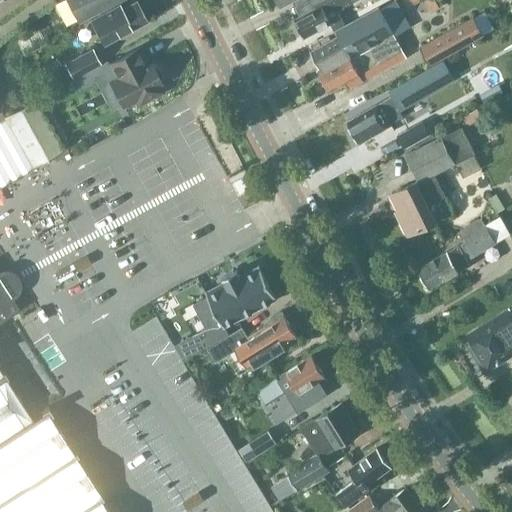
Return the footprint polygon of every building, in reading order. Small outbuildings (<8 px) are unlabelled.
[(68,0),(80,22),(120,0),(68,0)] [(304,37),(331,23),(335,30),(346,24),(339,11),(359,0),(330,0),(295,19),(304,37)] [(340,36),(311,51),(320,68),(318,69),(330,92),(347,83),(349,88),(364,81),(360,74),(404,50),(395,34),(409,26),(394,0),(391,0),(380,6),(336,29),(340,36)] [(91,20),(104,44),(147,21),(136,1),(122,9),(119,4),(91,20)] [(487,35),(478,17),(424,46),(433,64),(487,35)] [(72,77),(99,63),(100,62),(99,60),(92,48),(65,63),(72,77)] [(115,77),(110,80),(123,106),(136,99),(139,104),(162,91),(156,81),(162,78),(154,64),(149,67),(139,48),(108,64),(115,77)] [(378,104),(348,121),(360,143),(390,125),(385,116),(392,113),(452,79),(442,62),(390,91),(392,96),(378,104)] [(499,84),(492,88),(497,97),(504,93),(499,84)] [(33,167),(64,150),(36,100),(5,117),(6,118),(33,167)] [(0,185),(18,176),(33,167),(6,118),(0,120),(0,185)] [(423,121),(398,135),(405,147),(429,134),(423,121)] [(476,153),(463,126),(407,153),(420,180),(392,193),(403,215),(400,217),(408,234),(440,219),(432,202),(445,196),(435,173),(476,153)] [(409,165),(386,164),(385,183),(409,184),(409,165)] [(487,225),(462,239),(472,256),(496,242),(487,225)] [(459,245),(419,268),(430,287),(470,264),(459,245)] [(484,275),(511,262),(505,250),(478,264),(484,275)] [(209,297),(194,305),(208,330),(194,337),(201,350),(229,335),(225,327),(278,298),(260,265),(240,275),(238,270),(224,277),(226,281),(206,292),(209,297)] [(0,511),(112,511),(47,411),(33,420),(0,368),(0,320),(4,318),(8,315),(12,312),(0,294),(0,293),(1,295),(3,295),(5,296),(7,295),(10,295),(11,294),(13,293),(15,291),(16,290),(16,288),(17,286),(17,283),(16,281),(16,279),(15,278),(13,276),(11,275),(9,274),(7,274),(5,274),(3,274),(1,275),(0,275),(0,511)] [(511,309),(509,311),(468,336),(488,369),(511,354),(511,309)] [(243,327),(208,347),(217,362),(238,349),(249,369),(272,355),(285,347),(283,344),(297,336),(282,312),(264,322),(266,325),(248,336),(243,327)] [(193,336),(181,342),(188,356),(200,350),(193,336)] [(320,380),(325,378),(311,355),(281,373),(283,378),(279,381),(286,392),(298,412),(328,394),(320,380)] [(286,392),(279,381),(276,376),(256,388),(265,404),(286,392)] [(303,427),(318,452),(321,457),(360,432),(342,403),(317,419),(303,427)] [(346,505),(369,488),(367,485),(390,467),(377,449),(353,467),(360,476),(337,493),(346,505)] [(288,471),(298,488),(329,469),(321,457),(318,452),(288,471)] [(352,511),(424,511),(406,488),(381,507),(371,494),(350,509),(352,511)]
